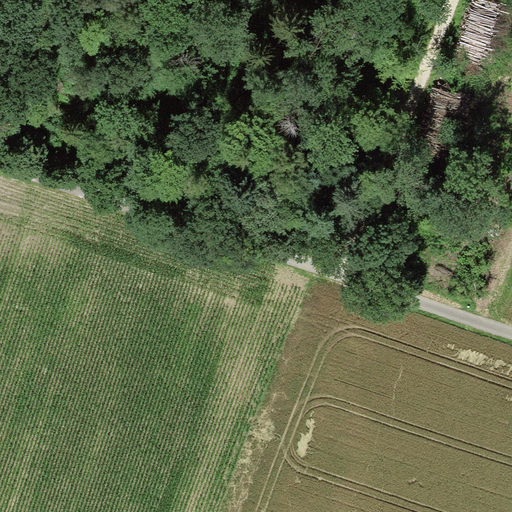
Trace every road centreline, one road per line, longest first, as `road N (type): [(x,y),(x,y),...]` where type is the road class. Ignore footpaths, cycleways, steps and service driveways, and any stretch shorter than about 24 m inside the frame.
road 1 (track): [(0,161),(511,333)]
road 2 (track): [(343,278),(454,0)]
